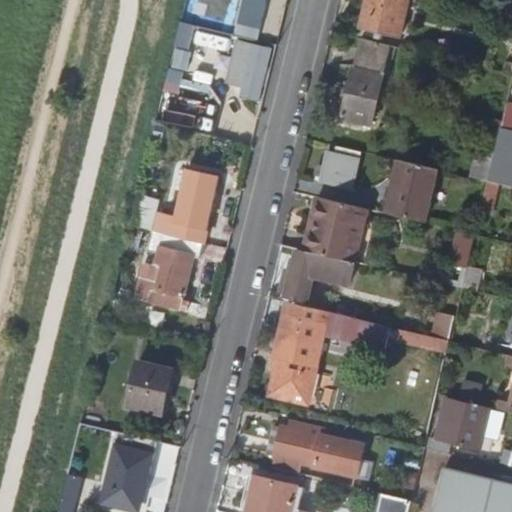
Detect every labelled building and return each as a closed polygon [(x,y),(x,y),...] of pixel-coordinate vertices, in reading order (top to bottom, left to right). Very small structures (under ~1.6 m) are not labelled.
[(242,0),(235,32),(248,35),(250,26),(253,26),(259,27),(265,0),(242,0)] [(421,0),(368,0),(361,27),(400,36),(408,1),(420,4),(421,0)] [(373,125),(392,46),(362,39),(343,118),(373,125)] [(511,103),(507,102),(501,127),(511,129),(511,103)] [(511,129),(501,127),(497,146),(495,152),(511,155),(511,129)] [(472,177),(488,180),(495,152),(497,146),(480,142),(472,177)] [(353,187),(362,151),(338,145),(336,152),(331,150),(327,164),(320,163),(317,173),(325,174),(324,180),(353,187)] [(399,159),(386,213),(427,223),(439,169),(399,159)] [(159,218),(156,231),(204,243),(220,177),(188,169),(174,222),(159,218)] [(493,215),(500,183),(488,180),(481,212),(493,215)] [(355,262),(367,208),(319,197),(310,233),(313,234),(309,251),(355,262)] [(136,200),(131,221),(151,226),(156,205),(136,200)] [(204,243),(156,231),(151,249),(159,250),(151,280),(144,278),(142,290),(149,292),(148,295),(172,300),(174,292),(186,295),(195,255),(200,257),(204,243)] [(468,266),(476,234),(460,231),(453,262),(468,266)] [(356,262),(355,262),(309,251),(298,248),(286,293),(309,299),(316,275),(351,284),(356,262)] [(174,292),(172,300),(184,303),(186,295),(174,292)] [(389,327),(292,304),(289,315),(285,313),(275,356),(280,357),(271,393),(289,397),(297,391),(310,394),(321,349),(380,364),(389,327)] [(411,332),(431,337),(433,328),(415,324),(416,320),(402,317),(399,330),(411,332)] [(447,353),(450,342),(431,337),(411,332),(408,343),(447,353)] [(138,362),(127,405),(161,413),(171,370),(138,362)] [(448,397),(438,436),(454,440),(482,447),(485,434),(500,438),(507,410),(490,406),(489,408),(448,397)] [(283,427),(274,467),(290,471),(293,461),(335,471),(356,475),(363,446),(342,441),(321,436),(311,434),(313,426),(295,422),(292,429),(283,427)] [(323,428),(313,426),(311,434),(321,436),(323,428)] [(454,440),(438,436),(432,435),(429,445),(451,451),(454,440)] [(511,451),(507,450),(503,462),(511,464),(511,451)] [(112,458),(98,511),(134,511),(137,502),(142,499),(150,468),(112,458)] [(433,511),(511,511),(511,484),(444,468),(433,511)] [(67,475),(58,511),(70,511),(80,478),(67,475)] [(256,476),(247,511),(300,511),(292,510),(299,486),(256,476)] [(409,511),(412,500),(382,493),(377,511),(409,511)]
